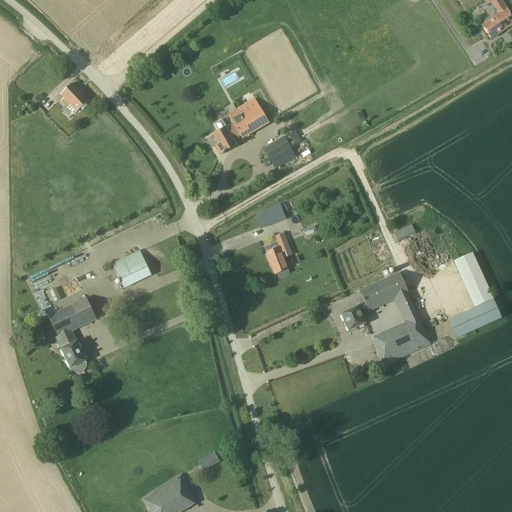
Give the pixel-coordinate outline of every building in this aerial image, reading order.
[(490,40),(511,25),(511,16),(501,0),(489,0),(499,15),(482,26),(490,40)] [(76,112),(88,101),(72,84),(60,95),(64,99),(60,102),(64,106),(68,103),(76,112)] [(43,106),(49,100),(42,93),(36,99),(43,106)] [(226,129),(222,121),(220,120),(216,123),(216,125),(220,131),(212,135),(218,145),(215,147),(220,155),(223,153),(223,154),(236,146),(233,140),(240,136),(240,137),(268,121),(255,99),(228,115),(234,124),(226,129)] [(275,169),(296,157),(284,137),(263,149),(275,169)] [(257,219),(262,233),(274,228),(272,221),(269,214),(257,219)] [(397,242),(415,234),(411,225),(393,233),(397,242)] [(275,238),(277,243),(278,245),(272,247),(271,245),(264,247),(271,264),(273,263),(274,266),(275,268),(279,279),(289,275),(283,259),(291,255),(283,235),(275,238)] [(124,289),(152,276),(139,251),(112,264),(124,289)] [(455,263),(476,308),(448,321),(457,339),(502,318),(473,255),(455,263)] [(384,365),(430,344),(409,296),(410,296),(400,274),(359,293),(364,302),(357,305),(358,307),(341,315),(349,331),(366,324),(362,315),(395,300),(407,326),(373,342),(384,365)] [(60,336),(65,347),(61,349),(71,369),(72,370),(73,371),(74,372),(75,372),(77,373),(78,373),(79,373),(80,373),(81,373),(82,372),(83,372),(84,371),(85,370),(86,369),(86,368),(86,367),(87,366),(87,365),(87,364),(87,363),(86,361),(77,342),(74,343),(69,332),(96,319),(87,299),(48,318),(58,337),(60,336)] [(198,462),(204,472),(220,462),(214,452),(198,462)] [(182,511),(195,504),(192,499),(195,498),(181,475),(180,476),(180,475),(153,492),(154,493),(143,500),(149,511),(182,511)]
